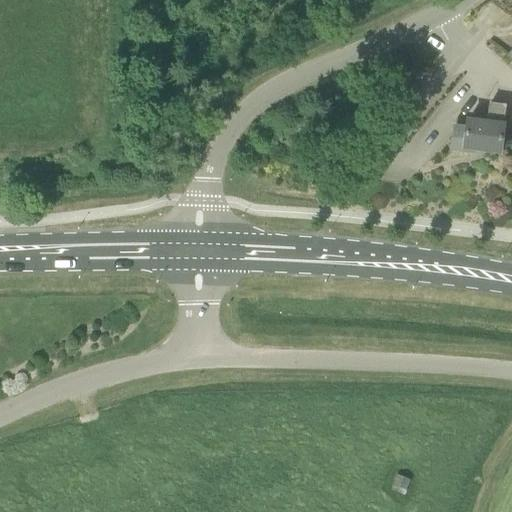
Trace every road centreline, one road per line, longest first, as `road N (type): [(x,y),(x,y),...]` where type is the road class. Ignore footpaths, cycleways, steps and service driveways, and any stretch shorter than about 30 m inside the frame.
road 1 (unclassified): [(197,252),(200,202),(240,117),(281,85),(458,0)]
road 2 (primary): [(511,283),(415,266),(197,252)]
road 3 (unclassified): [(511,372),(198,355)]
road 4 (unclassified): [(0,418),(93,379),(198,355)]
road 5 (primary): [(0,252),(197,252)]
